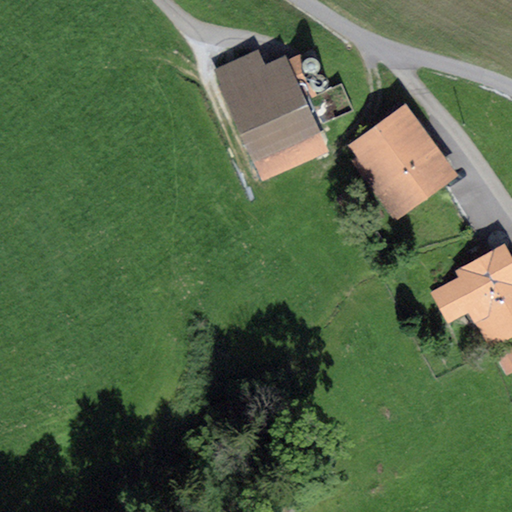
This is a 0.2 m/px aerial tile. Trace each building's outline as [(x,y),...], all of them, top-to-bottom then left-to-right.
[(281,52),(264,61),(257,46),(214,67),(221,82),(216,84),(263,180),(328,148),(281,52)] [(304,69),(310,70),(315,68),(318,63),(316,57),(311,54),(306,54),(301,58),(301,64),(304,69)] [(314,87),(319,88),(324,86),(327,81),(326,75),(321,72),(315,72),(311,76),(310,82),(314,87)] [(404,102),(376,123),(429,194),(457,173),(404,102)] [(395,219),(429,194),(376,123),(348,144),(356,156),(351,160),(395,219)] [(468,311),(474,320),(506,301),(493,280),(511,268),(511,257),(502,241),(455,269),(459,275),(430,292),(448,323),(468,311)] [(506,301),(474,320),(491,348),(511,334),(511,268),(493,280),(506,301)] [(511,374),(511,346),(497,355),(509,376),(511,374)]
